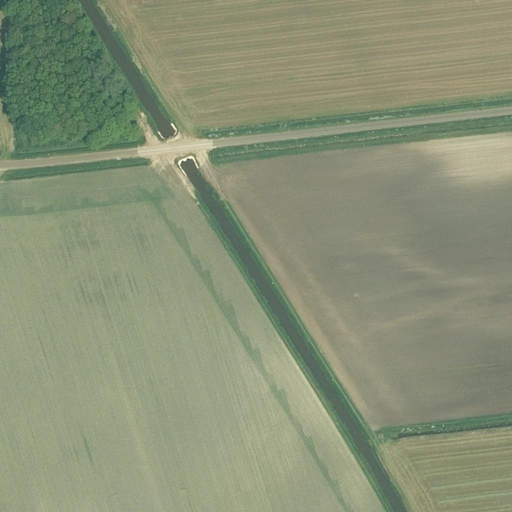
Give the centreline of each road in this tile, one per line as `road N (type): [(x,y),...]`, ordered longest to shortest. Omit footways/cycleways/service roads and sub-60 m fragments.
road 1 (unclassified): [(0,165),(511,111)]
road 2 (track): [(97,0),(185,147)]
